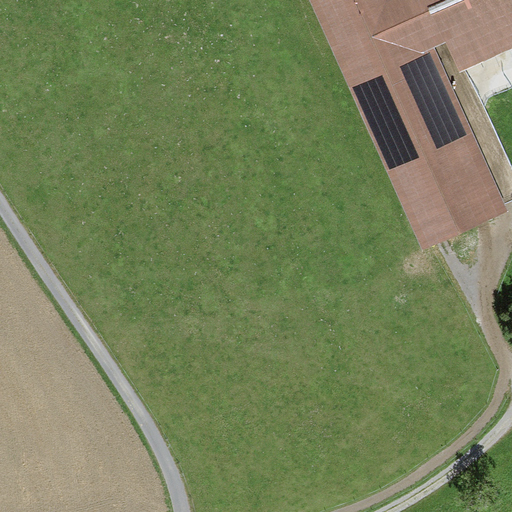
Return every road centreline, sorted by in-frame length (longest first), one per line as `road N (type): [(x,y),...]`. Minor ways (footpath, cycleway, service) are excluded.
road 1 (track): [(0,210),(147,426),(179,511)]
road 2 (track): [(511,418),(387,511)]
